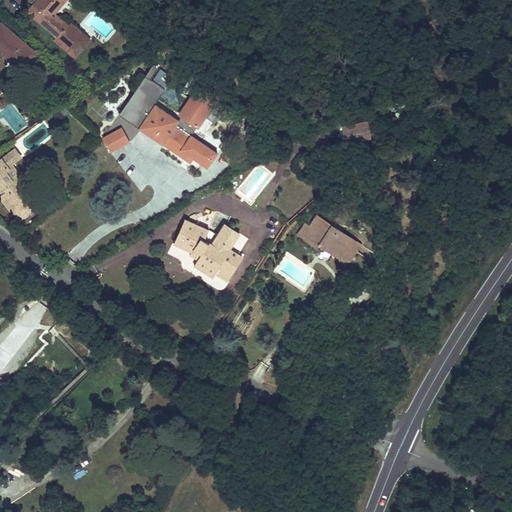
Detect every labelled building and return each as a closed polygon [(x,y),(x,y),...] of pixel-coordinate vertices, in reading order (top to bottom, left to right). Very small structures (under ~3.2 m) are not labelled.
[(34,17),(55,34),(52,38),(71,55),(84,39),(65,23),(49,10),(57,0),(31,0),(28,5),(33,9),(37,13),(34,17)] [(33,9),(28,5),(25,9),(34,17),(37,13),(33,9)] [(87,37),(67,20),(65,23),(84,39),(87,37)] [(34,51),(0,24),(0,52),(19,68),(34,51)] [(214,102),(194,91),(180,116),(199,127),(214,102)] [(121,123),(101,132),(109,147),(129,138),(127,135),(139,125),(181,157),(186,152),(204,165),(215,150),(189,131),(186,133),(172,123),(177,116),(154,101),(150,106),(147,104),(138,116),(134,121),(124,130),(121,123)] [(369,140),(365,122),(341,127),(344,145),(369,140)] [(13,145),(0,156),(0,157),(6,164),(10,161),(19,153),(13,145)] [(6,164),(0,157),(0,186),(2,188),(4,186),(6,189),(0,194),(12,209),(14,207),(22,216),(35,205),(27,196),(29,194),(21,186),(21,182),(25,179),(10,161),(6,164)] [(308,227),(315,215),(311,212),(303,224),(308,227)] [(325,222),(315,215),(308,227),(303,224),(295,236),(308,245),(314,236),(318,239),(315,244),(332,256),(346,236),(330,226),(325,232),(320,229),(325,222)] [(207,226),(181,216),(171,243),(190,250),(192,246),(200,250),(196,257),(193,262),(213,273),(216,269),(219,262),(225,265),(234,250),(230,247),(232,242),(217,234),(213,240),(203,235),(207,226)] [(218,231),(207,226),(203,235),(213,240),(217,234),(232,242),(240,229),(226,221),(218,231)] [(298,221),(290,233),(295,236),(303,224),(298,221)] [(325,232),(330,226),(325,222),(320,229),(325,232)] [(314,236),(308,245),(310,246),(311,247),(313,243),(315,244),(318,239),(314,236)] [(341,261),(354,241),(346,236),(332,256),(341,261)] [(196,257),(200,250),(192,246),(190,250),(188,253),(196,257)] [(225,265),(219,262),(216,269),(226,276),(240,253),(234,250),(225,265)]
